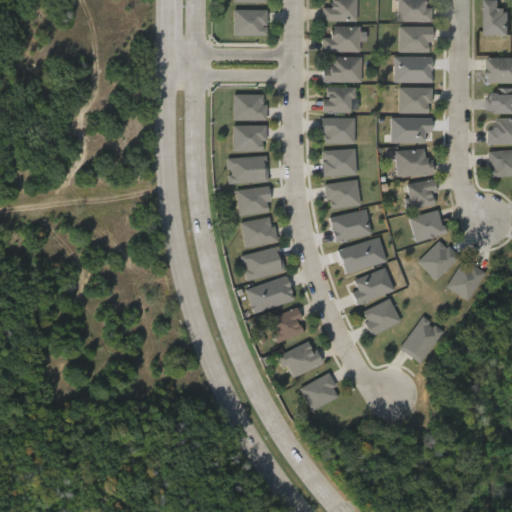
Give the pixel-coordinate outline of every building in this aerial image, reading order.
[(223,0),(223,11),(256,11),(256,0),(223,0)] [(355,0),(355,21),(322,20),(322,6),(330,7),(330,0),(355,0)] [(424,0),(424,6),(424,8),(431,8),(430,22),(396,21),(396,0),(424,0)] [(508,12),(508,35),(483,35),(483,0),(498,0),(498,7),(504,8),(504,11),(508,12)] [(498,44),(498,16),(489,16),(489,8),(474,8),(474,43),(498,44)] [(231,37),(264,37),(264,11),(231,11),(231,37)] [(358,52),(321,52),(321,38),(329,38),(329,30),(332,30),(332,26),(358,26),(358,52)] [(397,53),(428,53),(428,28),(397,28),(397,53)] [(360,82),(321,81),(321,68),(328,68),(328,66),(331,66),(331,56),(360,56),(360,82)] [(511,57),(511,83),(488,83),(488,76),(487,76),(487,57),(511,57)] [(421,65),(384,65),(383,90),(421,91),(421,65)] [(353,87),(353,98),(348,98),(348,113),(320,112),(320,98),(325,98),(324,86),(353,87)] [(511,88),(511,113),(496,113),(496,111),(486,111),(486,97),(493,97),(493,92),(500,93),(500,88),(511,88)] [(396,115),(429,115),(429,89),(396,89),(396,115)] [(263,121),(263,96),(231,96),(231,121),(263,121)] [(511,143),(486,143),(486,130),(494,130),(495,122),(498,122),(498,118),(511,118),(511,143)] [(351,146),(351,120),(319,120),(319,146),(351,146)] [(421,126),(380,126),(380,150),(413,151),(414,140),(421,140),(421,126)] [(231,152),(263,152),(263,127),(231,127),(231,152)] [(422,148),(423,158),(425,158),(425,160),(431,160),(432,173),(396,176),(394,151),(422,148)] [(320,152),(320,177),(352,177),(352,151),(320,152)] [(511,152),(487,152),(487,177),(511,177),(511,152)] [(422,167),(414,168),(413,157),(385,158),(386,184),(422,183),(422,167)] [(265,158),(226,159),(226,184),(265,183),(265,158)] [(429,195),(431,195),(433,204),(405,210),(403,199),(408,198),(406,183),(432,179),(435,192),(429,193),(429,195)] [(323,185),(325,210),(357,207),(354,182),(323,185)] [(234,191),(236,217),(268,213),(265,188),(234,191)] [(441,223),(441,225),(443,225),(445,233),(415,242),(408,217),(437,209),(441,223)] [(242,248),(274,243),(270,218),(238,223),(242,248)] [(398,225),(405,250),(434,242),(428,218),(398,225)] [(360,244),(357,219),(320,223),(323,248),(360,244)] [(414,263),(432,280),(453,259),(436,241),(414,263)] [(327,257),(335,282),(376,270),(369,245),(327,257)] [(283,273),(277,247),(238,256),(244,281),(283,273)] [(442,287),(462,302),(481,276),(461,261),(442,287)] [(347,298),(341,300),(346,313),(383,298),(375,276),(343,288),(347,298)] [(235,297),(243,322),(284,308),(276,284),(235,297)] [(357,314),(369,337),(398,323),(387,300),(357,314)] [(296,323),(297,325),(299,325),(302,332),(276,343),(271,331),(275,330),(270,318),(295,306),(301,318),(295,321),(296,323)] [(398,350),(418,364),(440,332),(419,318),(398,350)] [(309,351),(310,353),(315,351),(321,363),(292,378),(287,369),(283,371),(276,357),(306,342),(310,349),(308,349),(309,351)] [(307,412),(335,398),(324,375),(296,389),(307,412)]
